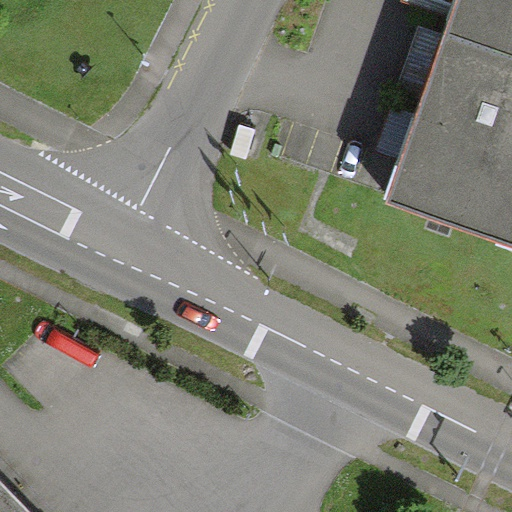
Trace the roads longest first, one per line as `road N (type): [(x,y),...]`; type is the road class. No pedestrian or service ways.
road 1 (secondary): [(117,248),(511,449)]
road 2 (unclassified): [(117,248),(246,0)]
road 3 (secondary): [(0,185),(117,248)]
